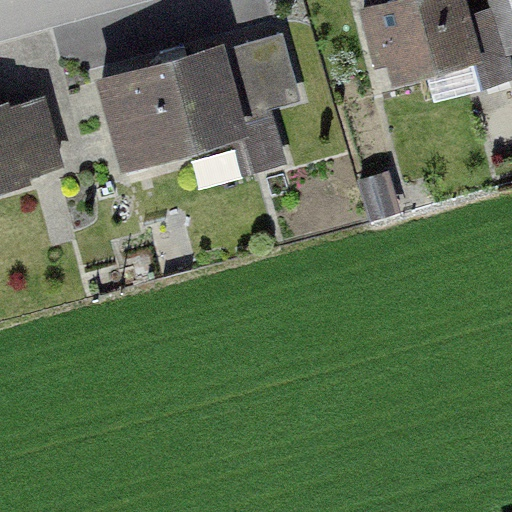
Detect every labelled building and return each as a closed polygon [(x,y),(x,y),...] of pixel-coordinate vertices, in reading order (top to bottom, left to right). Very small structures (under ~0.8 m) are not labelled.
[(500,53),(487,9),(458,18),(452,0),(395,0),(358,10),(367,45),(384,40),(394,77),(467,57),(475,86),(510,77),(503,53),(500,53)] [(511,0),(484,0),(487,9),(500,53),(503,53),(511,50),(511,0)] [(291,93),(275,39),(212,56),(211,51),(97,83),(119,160),(227,131),(238,172),(276,161),(260,102),(291,93)] [(0,180),(53,166),(35,100),(0,109),(0,180)] [(378,175),(356,181),(368,220),(389,213),(378,175)]
